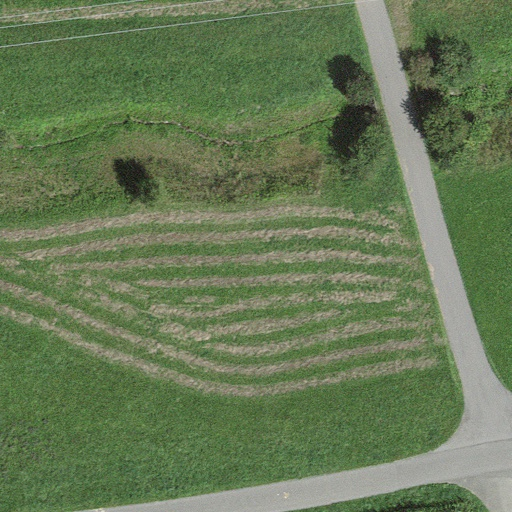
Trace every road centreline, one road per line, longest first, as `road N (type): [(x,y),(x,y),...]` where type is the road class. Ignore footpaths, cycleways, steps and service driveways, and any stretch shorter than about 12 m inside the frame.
road 1 (residential): [(495,461),(367,0)]
road 2 (unclassified): [(149,511),(495,461)]
